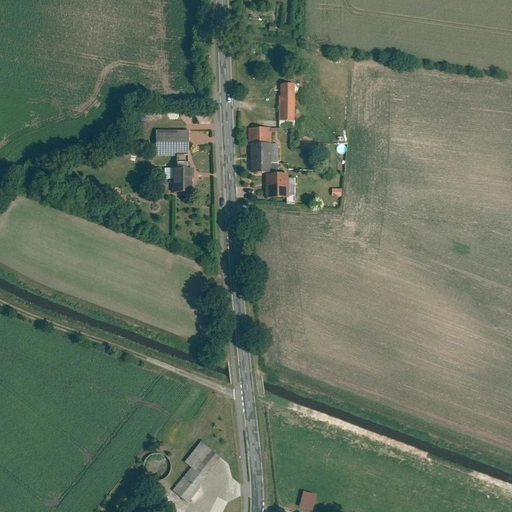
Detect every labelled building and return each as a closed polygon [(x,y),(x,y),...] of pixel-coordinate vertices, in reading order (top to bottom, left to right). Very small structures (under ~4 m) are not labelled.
[(282,129),(298,129),(298,83),(282,83),(282,129)] [(269,173),(269,197),(298,197),(298,178),(292,178),(292,172),(277,172),(277,164),(281,164),(281,144),(274,143),(274,129),(251,129),(251,145),(253,145),(254,173),(269,173)] [(175,179),(175,192),(196,193),(196,168),(192,168),(192,131),(159,130),(159,155),(178,156),(178,168),(167,168),(167,179),(175,179)] [(172,491),(188,504),(201,488),(199,486),(222,458),(202,442),(185,463),(191,468),(172,491)] [(316,496),(304,492),(300,507),(312,510),(316,496)]
